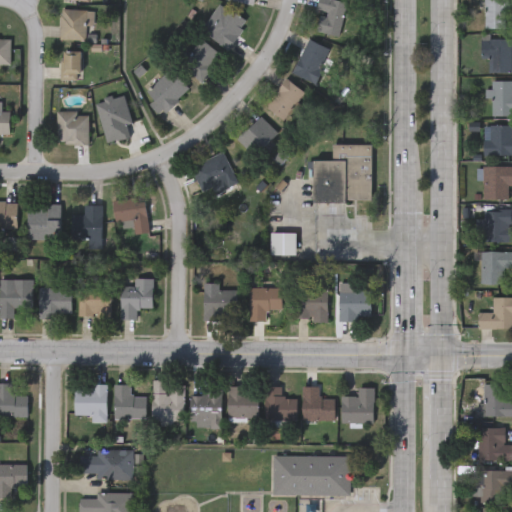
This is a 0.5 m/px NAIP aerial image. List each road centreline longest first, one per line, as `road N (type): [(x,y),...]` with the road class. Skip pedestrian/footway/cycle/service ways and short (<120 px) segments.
road 1 (tertiary): [(0,351),(511,356)]
road 2 (residential): [(0,172),(113,171),(185,145),(259,65),(284,0)]
road 3 (primary): [(442,356),(441,0)]
road 4 (primary): [(406,0),(403,209)]
road 5 (residential): [(155,160),(177,223),(177,353)]
road 6 (residential): [(19,0),(32,23),(34,173)]
road 7 (residential): [(50,352),(48,511)]
road 8 (primary): [(400,356),(397,511)]
road 9 (primary): [(403,209),(400,356)]
road 10 (primary): [(441,484),(442,356)]
